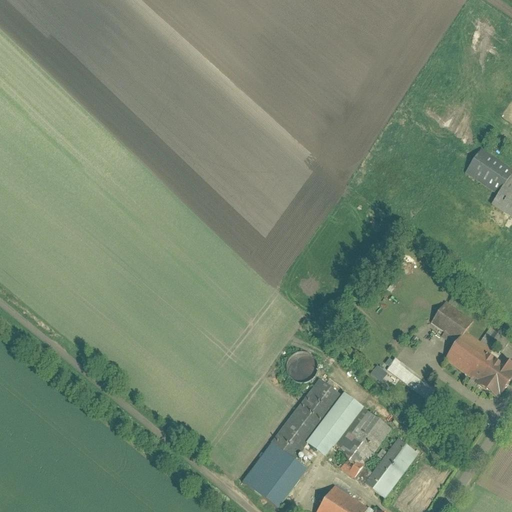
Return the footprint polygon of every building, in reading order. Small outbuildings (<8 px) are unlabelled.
[(511,170),(483,152),(468,174),(504,197),(511,184),(511,170)] [(496,209),(511,218),(511,184),(504,197),(496,209)] [(439,298),(423,320),(451,339),(457,331),(467,317),(439,298)] [(510,367),(457,331),(451,339),(437,361),(490,397),(510,367)] [(302,350),(298,348),(293,348),(288,349),(285,350),(282,354),(280,359),(279,361),(280,367),(284,373),(288,376),(293,377),(298,376),(303,374),(306,370),(309,363),(308,358),(306,353),(302,350)] [(384,368),(428,403),(436,393),(393,357),(384,368)] [(382,385),(389,376),(379,368),(371,376),(382,385)] [(332,395),(309,378),(232,480),(269,508),(297,470),(283,460),(296,442),(332,395)] [(332,395),(296,442),(315,456),(353,407),(334,393),(332,395)] [(364,472),(393,430),(366,411),(337,452),(348,461),(340,472),(356,483),(364,472)] [(413,454),(393,440),(359,486),(380,500),(413,454)] [(365,511),(366,511),(332,488),(315,511),(365,511)]
